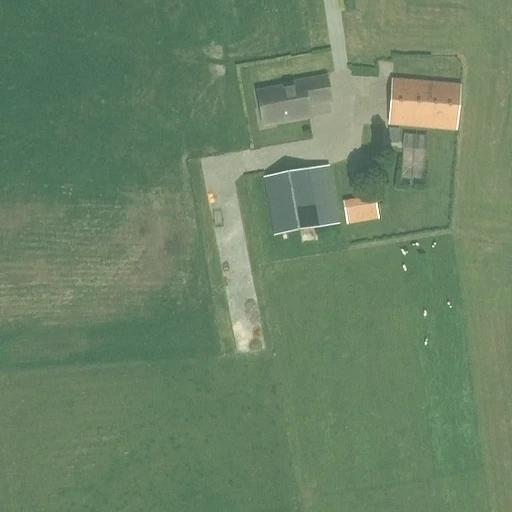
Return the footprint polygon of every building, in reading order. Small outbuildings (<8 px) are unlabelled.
[(257,92),(263,124),(308,116),(306,105),(330,101),(326,78),(290,84),(291,86),(257,92)] [(389,125),(456,131),(460,85),(392,79),(389,125)] [(398,134),(399,179),(423,179),(423,134),(398,134)] [(264,178),(274,236),(338,224),(327,167),(264,178)] [(346,224),(378,218),(374,195),(342,201),(346,224)]
